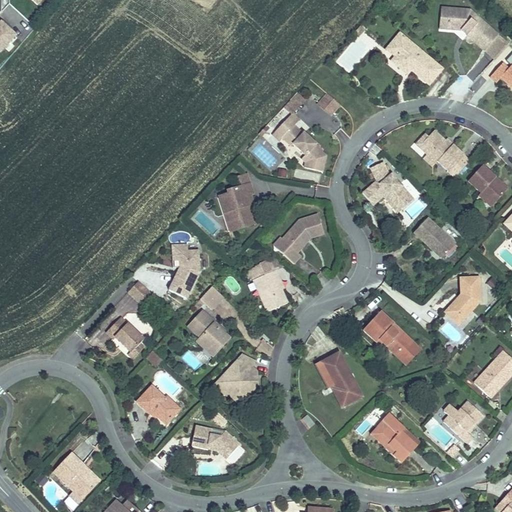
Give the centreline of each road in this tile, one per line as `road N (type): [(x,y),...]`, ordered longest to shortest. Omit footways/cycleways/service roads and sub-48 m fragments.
road 1 (residential): [(511,146),(486,122),(421,104),(381,119),(349,149),(338,191),(364,258),(355,283),(307,319),(294,340),(282,384),(288,424)]
road 2 (residential): [(0,385),(32,367),(74,375),(93,390),(118,454),(160,493),(214,504),(269,493)]
road 3 (residential): [(317,488),(408,500),(437,495),(487,464),(511,436)]
